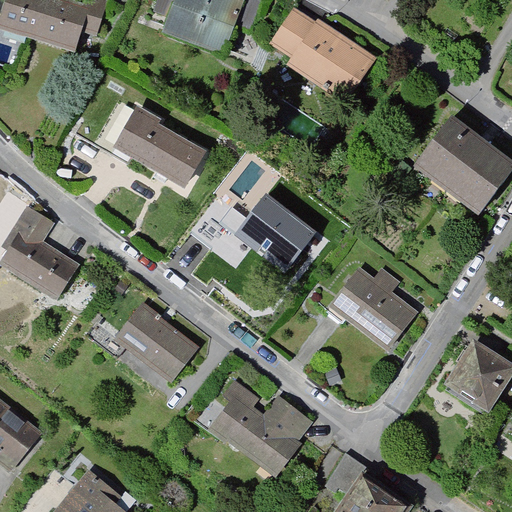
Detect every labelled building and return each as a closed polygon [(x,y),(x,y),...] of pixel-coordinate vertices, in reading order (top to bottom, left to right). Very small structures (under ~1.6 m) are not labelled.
[(95,40),(107,2),(101,0),(75,0),(75,3),(65,0),(6,0),(0,19),(0,31),(72,55),(79,35),(95,40)] [(222,61),(244,3),(237,0),(173,0),(159,37),(222,61)] [(345,108),(377,60),(318,21),(316,24),(296,10),(269,49),(290,62),(286,69),(345,108)] [(182,196),(205,155),(157,129),(161,123),(136,109),(112,152),(132,163),(130,167),(182,196)] [(479,222),(511,178),(511,164),(452,120),(412,172),(479,222)] [(285,271),(312,234),(264,198),(237,235),(285,271)] [(0,271),(54,306),(79,267),(43,244),(55,226),(27,209),(1,250),(5,253),(0,261),(0,271)] [(395,343),(422,308),(397,288),(404,280),(385,266),(379,274),(365,263),(334,302),(355,319),(358,314),(395,343)] [(177,377),(203,343),(146,299),(119,333),(177,377)] [(492,411),(511,379),(511,361),(476,338),(447,383),(492,411)] [(301,443),(315,425),(281,398),(266,417),(255,410),(261,402),(236,383),(225,397),(233,402),(209,433),(227,447),(232,440),(279,476),(303,445),(301,443)] [(0,457),(14,468),(44,429),(0,394),(0,457)] [(338,511),(410,511),(421,497),(372,462),(337,511),(338,511)] [(132,511),(135,510),(121,498),(126,492),(92,464),(51,511),(132,511)]
